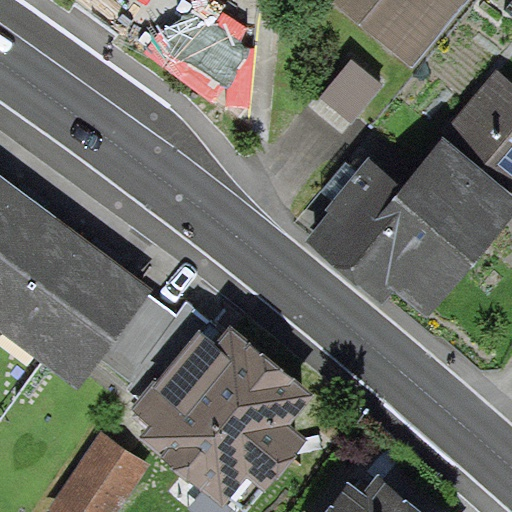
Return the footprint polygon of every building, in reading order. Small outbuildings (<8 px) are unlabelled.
[(340,0),(411,58),(458,0),(340,0)] [(350,59),(320,95),(349,119),(379,83),(350,59)] [(457,130),(511,175),(511,93),(497,81),(457,130)] [(401,263),(430,287),(497,207),(468,182),(476,173),(444,146),(402,196),(365,165),(316,225),(324,232),(322,234),(383,285),(401,263)] [(0,185),(0,309),(2,311),(62,231),(38,213),(45,203),(20,185),(13,195),(0,185)] [(2,311),(78,369),(93,349),(138,289),(111,267),(118,258),(93,239),(86,249),(62,231),(2,311)] [(186,299),(175,315),(138,289),(93,349),(134,379),(129,385),(146,400),(143,404),(161,419),(153,429),(244,503),(278,461),(273,457),(292,433),(274,419),(299,389),(231,333),(221,346),(205,334),(215,323),(186,299)] [(102,441),(60,503),(73,511),(106,511),(138,465),(102,441)] [(415,511),(379,483),(365,500),(349,487),(329,511),(415,511)]
